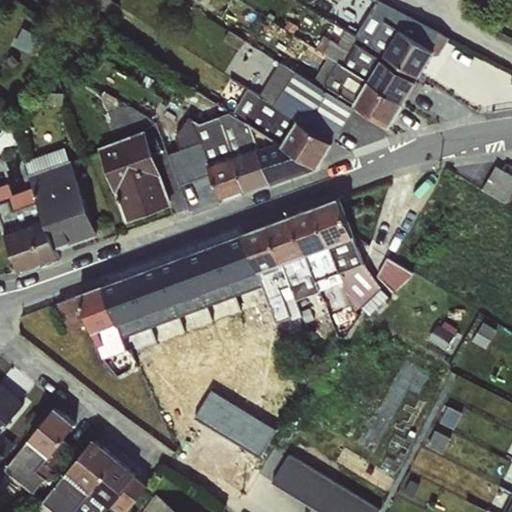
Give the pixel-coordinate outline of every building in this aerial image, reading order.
[(376,0),(375,0),(355,36),(418,76),(433,52),(438,54),(448,37),(376,0)] [(327,56),(404,101),(417,79),(346,36),(341,44),(323,35),(315,48),(327,56)] [(404,101),(327,56),(314,78),(389,126),(404,101)] [(260,94),(333,142),(341,147),(363,113),(281,62),(260,94)] [(230,109),(318,166),(333,142),(260,94),(248,89),(230,109)] [(246,190),(221,114),(203,123),(202,123),(171,103),(158,121),(174,131),(188,169),(208,163),(221,199),(246,190)] [(318,166),(230,109),(221,114),(246,190),(318,166)] [(148,136),(102,152),(129,227),(175,210),(148,136)] [(68,152),(28,166),(60,255),(100,241),(68,152)] [(511,199),(511,197),(511,168),(499,163),(487,188),(511,199)] [(12,188),(0,192),(0,208),(11,204),(16,217),(39,209),(34,193),(16,200),(12,188)] [(338,197),(315,205),(342,280),(356,310),(359,306),(369,315),(388,297),(364,262),(338,197)] [(315,205),(290,215),(315,280),(318,287),(342,280),(315,205)] [(9,207),(0,210),(0,212),(7,231),(17,227),(9,207)] [(290,215),(266,224),(289,286),(294,296),(310,291),(309,283),(315,280),(290,215)] [(282,289),(289,286),(266,224),(243,232),(278,321),(291,316),(282,289)] [(47,225),(9,239),(22,278),(61,264),(47,225)] [(280,330),(278,321),(243,232),(219,241),(241,299),(235,302),(247,333),(261,329),(265,337),(280,330)] [(393,256),(381,274),(403,288),(415,270),(393,256)] [(0,384),(0,440),(28,407),(0,384)] [(9,463),(36,488),(93,425),(65,400),(9,463)] [(292,450),(275,480),(332,511),(382,511),(387,504),(292,450)] [(493,511),(511,511),(511,481),(508,479),(493,511)] [(145,511),(197,511),(153,494),(145,511)]
